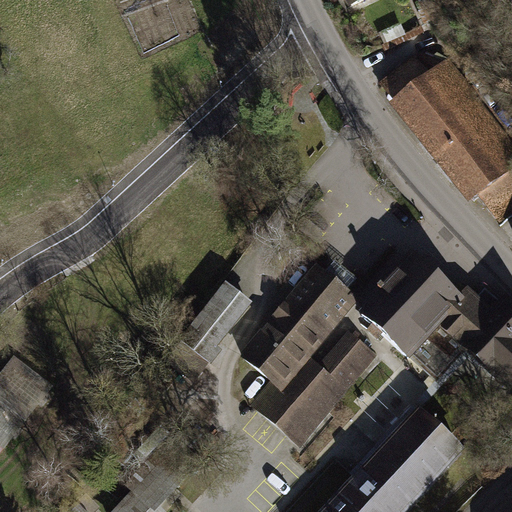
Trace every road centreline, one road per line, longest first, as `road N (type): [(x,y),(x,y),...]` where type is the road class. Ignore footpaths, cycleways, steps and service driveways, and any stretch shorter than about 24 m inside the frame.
road 1 (residential): [(0,296),(113,227),(321,34)]
road 2 (tertiary): [(321,34),(374,118),(511,277)]
